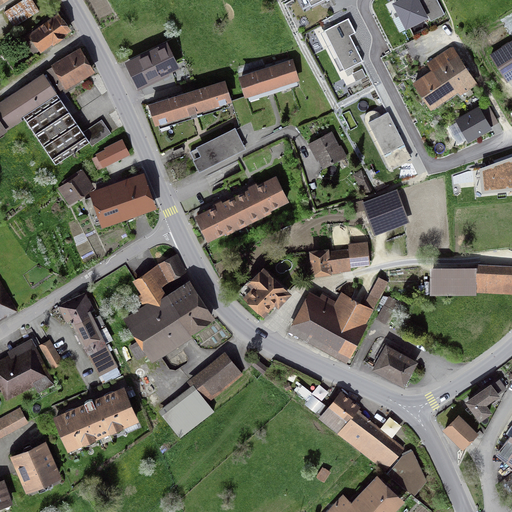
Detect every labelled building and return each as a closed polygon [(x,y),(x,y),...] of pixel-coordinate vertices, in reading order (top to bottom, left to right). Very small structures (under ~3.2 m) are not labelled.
[(40,10),(33,0),(21,0),(5,10),(15,26),(40,10)] [(426,20),(416,0),(407,0),(395,6),(406,30),(426,20)] [(432,21),(444,15),(436,0),(422,0),(421,0),(432,21)] [(72,28),(58,10),(26,33),(41,53),(67,33),(67,32),(72,28)] [(349,17),(325,28),(344,67),(362,59),(350,34),(355,31),(349,17)] [(511,39),(490,53),(508,80),(511,77),(511,39)] [(422,60),(433,54),(426,41),(415,48),(422,60)] [(95,70),(80,46),(52,63),(52,65),(66,87),(82,77),(95,70)] [(176,70),(167,49),(128,66),(138,88),(176,70)] [(473,83),(451,50),(428,65),(434,74),(415,86),(431,111),(473,83)] [(291,64),(242,80),(248,98),(297,82),(291,64)] [(66,87),(52,65),(44,71),(58,92),(59,94),(64,90),(65,92),(85,80),(82,77),(66,87)] [(20,117),(23,115),(58,92),(44,71),(0,99),(0,134),(22,120),(20,117)] [(228,106),(222,87),(149,110),(155,129),(228,106)] [(59,94),(58,92),(23,115),(56,163),(88,141),(90,140),(84,131),(59,94)] [(493,127),(479,104),(455,118),(469,141),(493,127)] [(365,121),(388,168),(412,157),(388,110),(381,114),(378,111),(376,110),(372,109),(369,110),(366,112),(365,115),(364,118),(365,121)] [(102,119),(84,131),(90,140),(88,141),(92,146),(111,133),(102,119)] [(245,148),(235,126),(197,145),(198,147),(190,151),(199,170),(245,148)] [(341,155),(331,135),(313,145),(323,165),(341,155)] [(129,154),(124,142),(97,155),(103,167),(129,154)] [(94,186),(82,168),(64,181),(65,183),(57,188),(69,204),(94,186)] [(157,207),(144,171),(90,191),(103,227),(157,207)] [(274,176),(235,197),(248,222),(288,201),(274,176)] [(409,220),(397,187),(362,200),(375,234),(409,220)] [(235,197),(195,219),(209,243),(248,222),(235,197)] [(370,264),(367,241),(348,243),(349,249),(329,251),(328,247),(309,249),(312,275),(341,272),(341,271),(351,270),(351,266),(370,264)] [(178,254),(158,263),(167,281),(187,272),(178,254)] [(136,295),(142,305),(147,302),(160,304),(162,296),(166,293),(162,286),(167,281),(158,263),(132,280),(140,293),(136,295)] [(476,266),(431,266),(429,293),(477,295),(477,292),(511,293),(511,264),(477,263),(476,266)] [(292,292),(263,264),(246,281),(251,286),(243,295),(264,315),(275,303),(278,306),(292,292)] [(190,276),(166,293),(162,296),(160,304),(147,302),(142,305),(123,319),(138,340),(146,354),(152,363),(218,319),(190,276)] [(388,281),(379,276),(364,303),(374,308),(388,281)] [(0,321),(18,311),(0,279),(0,321)] [(320,296),(310,291),(288,329),(347,362),(368,324),(366,323),(374,308),(364,303),(341,290),(336,300),(322,293),(320,296)] [(94,307),(86,291),(58,304),(66,321),(71,319),(99,376),(118,366),(90,309),(94,307)] [(398,300),(389,295),(377,318),(385,323),(398,300)] [(54,383),(31,339),(7,351),(9,354),(0,359),(0,387),(7,400),(35,385),(38,391),(54,383)] [(50,339),(39,345),(52,369),(64,363),(50,339)] [(146,354),(138,340),(129,346),(137,360),(146,354)] [(418,360),(386,343),(372,368),(405,385),(418,360)] [(243,373),(225,350),(187,380),(190,384),(159,410),(181,437),(214,410),(207,402),(243,373)] [(267,364),(256,357),(251,363),(262,371),(267,364)] [(492,383),(491,382),(465,400),(480,421),(493,412),(487,403),(508,389),(500,377),(492,383)] [(139,420),(125,385),(52,416),(67,450),(139,420)] [(361,405),(341,389),(318,417),(385,471),(404,447),(357,410),(361,405)] [(0,437),(29,422),(20,407),(0,418),(0,437)] [(479,433),(458,412),(442,427),(463,449),(479,433)] [(511,423),(506,433),(509,435),(495,453),(511,465),(511,423)] [(61,476),(45,439),(10,455),(26,491),(61,476)] [(414,493),(428,478),(413,447),(403,452),(387,471),(414,493)] [(330,469),(323,465),(316,475),(324,479),(330,469)] [(394,511),(405,500),(377,473),(351,501),(343,493),(324,511),(394,511)] [(0,507),(13,503),(4,478),(0,478),(0,507)]
